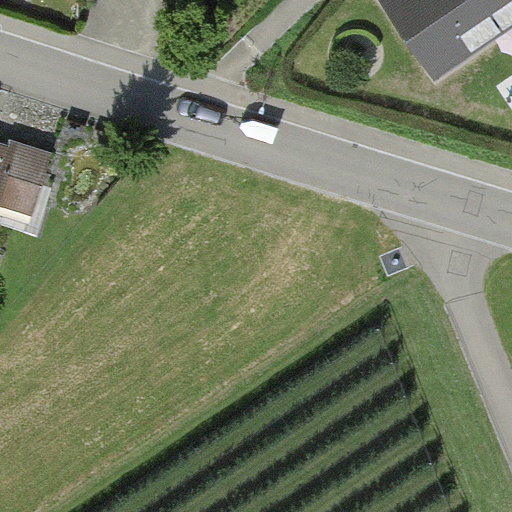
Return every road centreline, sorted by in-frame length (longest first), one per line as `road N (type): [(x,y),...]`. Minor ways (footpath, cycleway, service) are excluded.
road 1 (residential): [(0,59),(466,209)]
road 2 (residential): [(511,409),(452,262),(466,209)]
